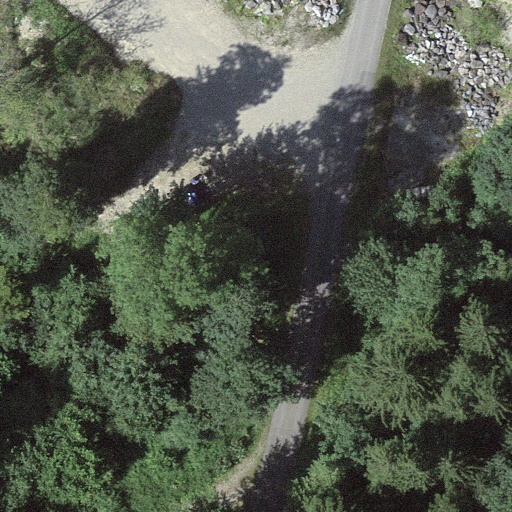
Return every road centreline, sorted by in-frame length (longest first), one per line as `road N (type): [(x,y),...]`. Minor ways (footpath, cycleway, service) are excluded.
road 1 (track): [(118,0),(137,58),(174,82),(342,141)]
road 2 (track): [(176,511),(288,427)]
